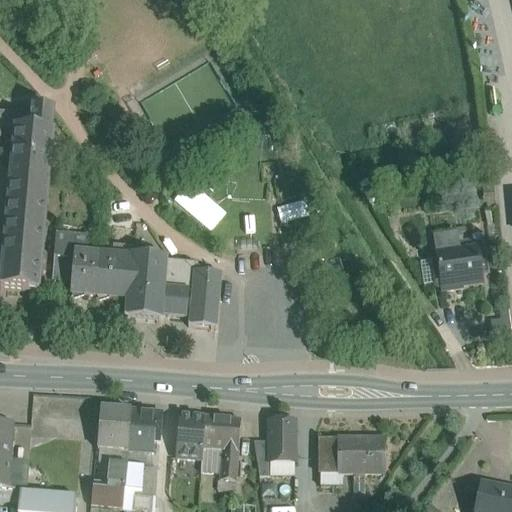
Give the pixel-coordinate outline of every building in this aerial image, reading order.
[(31,133),(15,132),(0,292),(39,296),(53,136),(51,135),(53,114),(33,112),(32,117),(31,133)] [(32,117),(0,114),(0,136),(1,136),(1,131),(15,132),(31,133),(32,117)] [(457,236),(433,239),(436,259),(441,294),(463,291),(463,289),(482,286),(480,272),(487,271),(485,254),(478,255),(477,253),(460,255),(457,236)] [(88,241),(56,238),(54,260),(69,261),(67,282),(72,282),(74,257),(87,258),(88,241)] [(87,258),(74,257),(72,282),(70,298),(96,300),(100,259),(87,258)] [(131,262),(100,259),(96,300),(128,303),(131,262)] [(69,261),(54,260),(52,284),(66,285),(67,282),(69,261)] [(165,263),(132,260),(131,262),(128,303),(126,322),(159,325),(160,317),(186,320),(188,295),(163,293),(165,263)] [(216,328),(224,275),(195,271),(188,325),(216,328)] [(169,278),(169,288),(191,289),(191,279),(169,278)] [(132,414),(102,411),(99,441),(105,441),(104,452),(128,454),(132,414)] [(162,416),(132,414),(128,454),(152,456),(153,445),(160,445),(162,416)] [(205,420),(180,418),(176,462),(201,464),(202,464),(205,420)] [(241,423),(205,420),(202,464),(201,464),(200,475),(219,477),(218,484),(236,485),(241,423)] [(14,425),(0,424),(0,489),(9,491),(14,425)] [(295,425),(269,425),(269,445),(269,466),(270,466),(295,466),(295,425)] [(383,443),(319,443),(319,477),(355,477),(383,477),(383,443)] [(269,445),(254,445),(259,481),(270,481),(270,466),(269,466),(269,445)] [(152,456),(128,454),(127,469),(143,470),(151,471),(152,456)] [(127,469),(109,468),(107,487),(107,488),(125,490),(127,469)] [(125,490),(125,493),(133,494),(141,495),(143,470),(127,469),(125,490)] [(143,470),(141,495),(156,496),(158,471),(151,471),(143,470)] [(236,485),(218,484),(218,494),(235,495),(236,485)] [(125,490),(107,488),(107,487),(93,486),(91,510),(108,511),(122,511),(125,493),(125,490)] [(511,511),(511,492),(481,486),(475,511),(511,511)] [(122,511),(131,511),(133,494),(125,493),(122,511)] [(18,511),(73,511),(74,495),(19,494),(18,511)] [(154,511),(156,496),(141,495),(133,494),(131,511),(154,511)]
